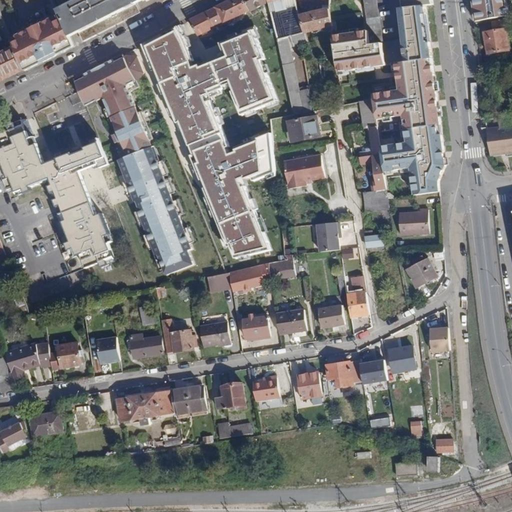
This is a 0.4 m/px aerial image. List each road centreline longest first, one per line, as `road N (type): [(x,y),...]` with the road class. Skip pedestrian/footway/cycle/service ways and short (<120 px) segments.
road 1 (residential): [(476,188),(461,211),(454,290),(357,344),(0,407)]
road 2 (secondary): [(511,410),(494,340),(476,188)]
road 3 (tertiary): [(193,0),(0,98)]
road 4 (unknown): [(465,205),(400,192),(374,74)]
road 5 (secondary): [(449,0),(470,131)]
road 6 (secondary): [(470,131),(462,0)]
